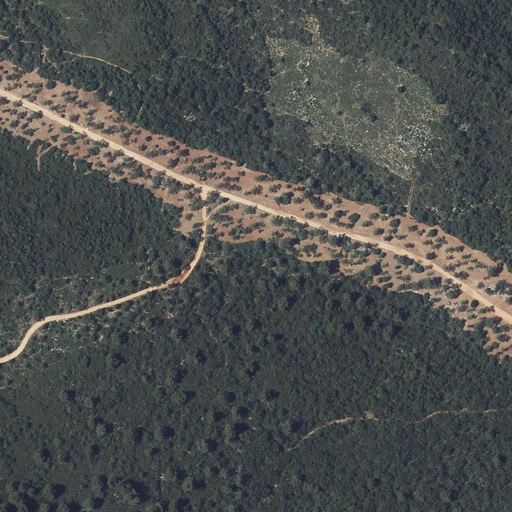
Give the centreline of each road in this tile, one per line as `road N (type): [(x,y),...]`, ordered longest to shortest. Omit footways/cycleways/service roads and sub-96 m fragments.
road 1 (track): [(0,90),(205,187),(419,258),(511,316)]
road 2 (track): [(205,187),(204,246),(180,279),(84,314),(43,317),(0,361)]
